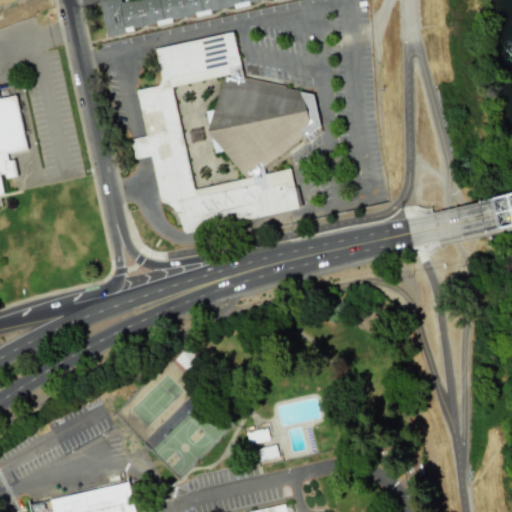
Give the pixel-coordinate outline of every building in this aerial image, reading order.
[(99,1),(103,0),(120,0),(121,3),(134,0),(265,0),(107,35),(99,1)] [(299,208),(296,203),(294,194),(295,189),(292,184),(289,168),(263,173),(262,165),(303,136),(306,141),(320,130),(312,92),(241,77),(233,33),(154,47),(160,78),(158,85),(136,89),(145,136),(130,139),(130,143),(133,159),(150,156),(159,202),(169,204),(179,218),(182,233),(197,230),(204,225),(299,208)] [(0,99),(16,96),(27,150),(9,154),(10,159),(14,159),(17,175),(10,177),(8,168),(0,169),(0,99)] [(197,359),(186,348),(174,361),(185,372),(197,359)] [(248,444),(269,440),(267,428),(246,432),(248,444)] [(256,460),(277,457),(276,446),(255,448),(256,460)] [(27,511),(25,502),(128,480),(134,511),(27,511)] [(250,511),(250,510),(285,502),(287,511),(250,511)]
